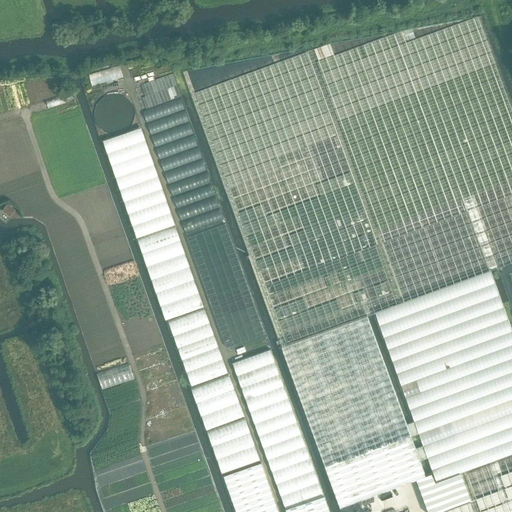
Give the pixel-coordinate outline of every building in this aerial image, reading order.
[(130,112),(129,108),(128,105),(127,101),(124,99),(121,96),(118,94),(115,93),(110,93),(105,93),(102,94),(99,96),(96,99),(94,101),(92,105),(91,108),(91,112),(91,116),(92,119),(94,123),(96,126),(100,129),(102,130),(105,131),(109,132),(113,132),(116,131),(120,129),(123,127),(126,123),(128,120),(129,117),(130,112)] [(10,216),(14,210),(7,204),(2,210),(10,216)] [(490,271),(375,312),(414,421),(406,424),(372,331),(367,315),(366,315),(281,346),(339,506),(415,479),(427,511),(438,511),(443,511),(443,510),(469,501),(459,473),(511,453),(511,332),(490,271)] [(277,511),(260,462),(223,476),(235,511),(277,511)] [(284,510),(284,511),(327,511),(322,495),(284,510)]
